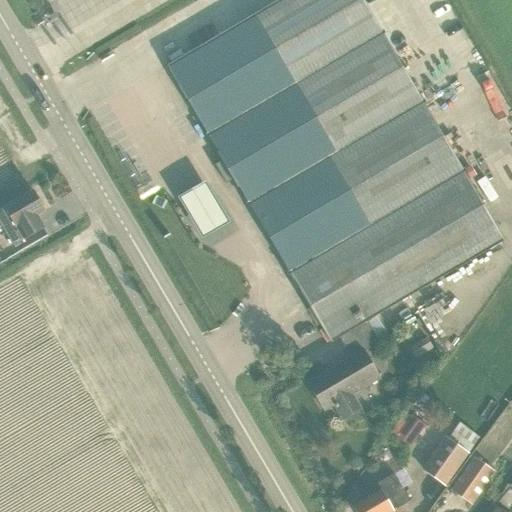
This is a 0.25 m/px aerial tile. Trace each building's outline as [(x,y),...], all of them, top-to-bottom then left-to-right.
[(343,420),(363,410),(355,396),(382,380),(367,350),(381,343),(391,336),(378,315),(505,241),(363,0),(279,0),(169,65),(225,161),(216,165),(227,183),(235,179),(331,342),(340,337),(351,358),(308,383),(325,411),(335,406),(343,420)] [(96,132),(145,214),(159,206),(111,123),(96,132)] [(203,188),(181,202),(203,237),(225,223),(203,188)] [(38,215),(45,211),(35,190),(6,206),(7,209),(0,212),(0,222),(13,246),(24,240),(25,241),(46,229),(38,215)] [(416,359),(434,348),(428,337),(410,348),(416,359)] [(411,415),(403,425),(417,436),(425,426),(411,415)] [(446,486),(470,454),(447,437),(423,469),(446,486)] [(475,457),(451,491),(473,505),(496,472),(475,457)] [(357,511),(392,511),(410,502),(411,502),(395,475),(366,491),(369,497),(354,506),(357,511)]
